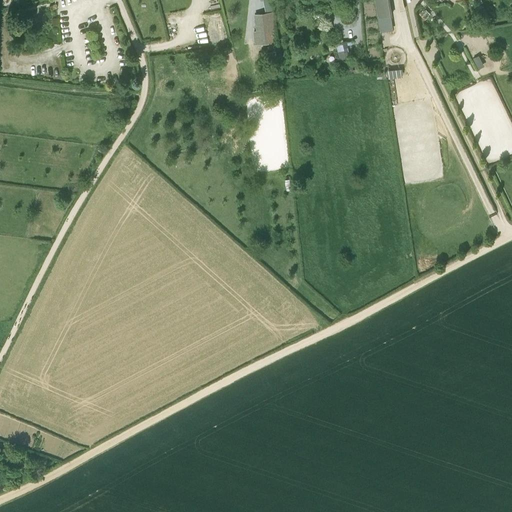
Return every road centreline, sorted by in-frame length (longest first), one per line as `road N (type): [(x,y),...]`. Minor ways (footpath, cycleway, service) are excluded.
road 1 (track): [(511,233),(0,499)]
road 2 (track): [(0,356),(139,105),(143,68),(117,0)]
road 3 (track): [(511,233),(416,45)]
